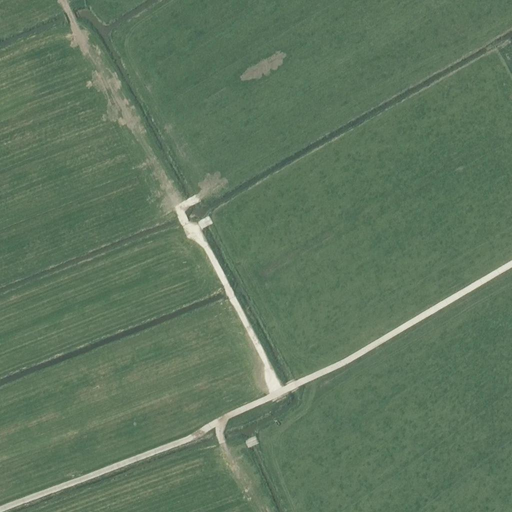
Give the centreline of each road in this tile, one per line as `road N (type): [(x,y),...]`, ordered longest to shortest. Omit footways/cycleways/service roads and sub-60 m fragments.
road 1 (track): [(0,509),(187,440),(276,394),(192,231),(223,218)]
road 2 (track): [(276,394),(511,266)]
road 3 (track): [(69,10),(187,229)]
road 4 (track): [(339,459),(511,471)]
road 5 (track): [(339,459),(259,442),(224,452),(220,420)]
